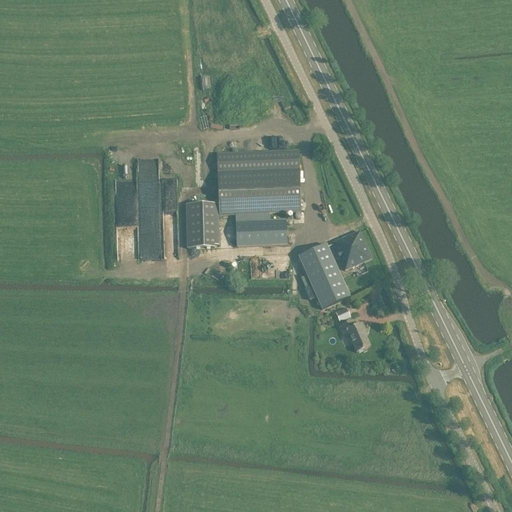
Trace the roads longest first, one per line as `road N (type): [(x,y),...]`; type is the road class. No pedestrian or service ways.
road 1 (unclassified): [(432,381),(362,193),(259,0)]
road 2 (primary): [(464,367),(286,0)]
road 3 (unclassified): [(493,511),(432,381)]
